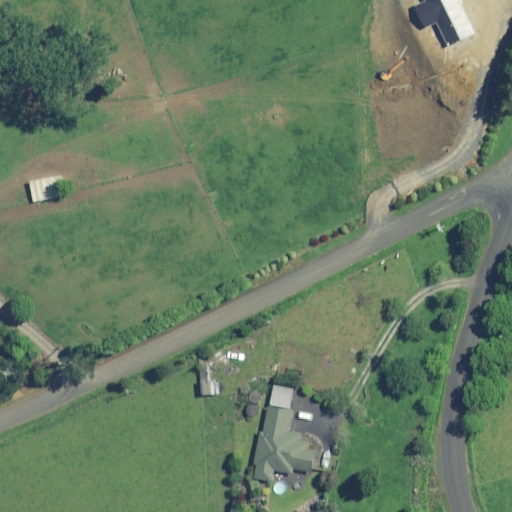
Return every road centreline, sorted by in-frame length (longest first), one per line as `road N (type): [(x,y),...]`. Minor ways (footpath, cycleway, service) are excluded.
road 1 (unclassified): [(0,420),(211,331),(442,209),(511,181)]
road 2 (unclassified): [(459,511),(451,474),(457,362),(511,210)]
